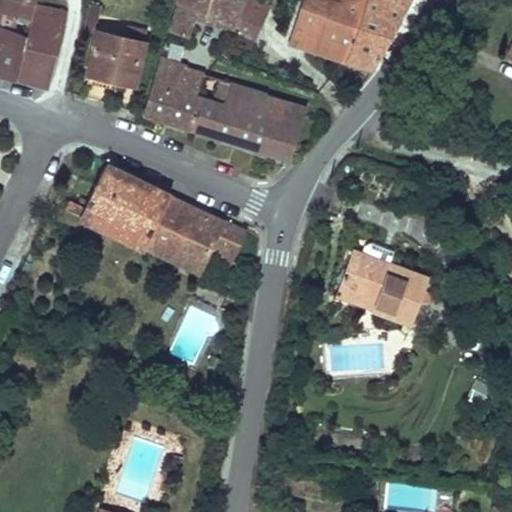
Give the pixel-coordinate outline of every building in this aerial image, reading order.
[(0,0),(0,69),(8,72),(19,36),(20,34),(6,29),(12,10),(26,14),(28,9),(31,0),(0,0)] [(182,0),(169,43),(190,50),(202,11),(220,16),(226,0),(182,0)] [(226,0),(220,16),(235,21),(245,0),(226,0)] [(268,10),(246,0),(245,0),(235,21),(258,32),(268,10)] [(272,0),(271,0),(246,0),(268,10),(272,0)] [(350,60),(369,0),(305,0),(291,39),(350,60)] [(415,0),(369,0),(350,60),(375,69),(379,64),(415,0)] [(101,4),(90,2),(84,28),(95,30),(101,4)] [(66,18),(28,9),(26,14),(20,34),(19,36),(26,39),(17,75),(48,85),(66,18)] [(150,30),(133,25),(129,39),(100,31),(88,72),(135,85),(150,30)] [(208,73),(208,71),(189,65),(186,76),(161,68),(146,118),(192,132),(208,73)] [(261,118),(269,91),(208,71),(208,73),(192,132),(289,163),(299,130),(261,118)] [(308,102),(269,91),(261,118),(299,130),(308,102)] [(68,212),(145,247),(170,195),(107,167),(90,202),(82,199),(78,207),(71,205),(68,212)] [(213,251),(227,222),(170,195),(145,247),(202,274),(213,251)] [(239,227),(227,222),(213,251),(230,259),(244,230),(239,227)] [(345,249),(335,286),(371,297),(369,307),(409,319),(423,272),(345,249)] [(371,297),(335,286),(332,296),(369,307),(371,297)] [(435,510),(437,484),(386,481),(385,507),(435,510)]
